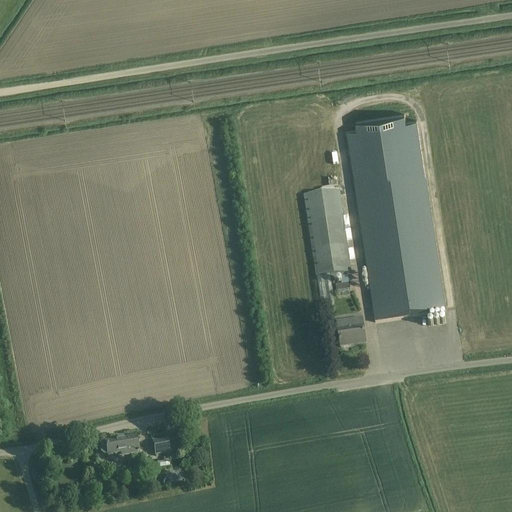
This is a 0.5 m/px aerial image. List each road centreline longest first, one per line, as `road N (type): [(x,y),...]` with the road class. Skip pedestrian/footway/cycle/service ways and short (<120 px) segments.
road 1 (unclassified): [(0,90),(511,16)]
road 2 (unclassified): [(18,451),(234,402),(511,364)]
